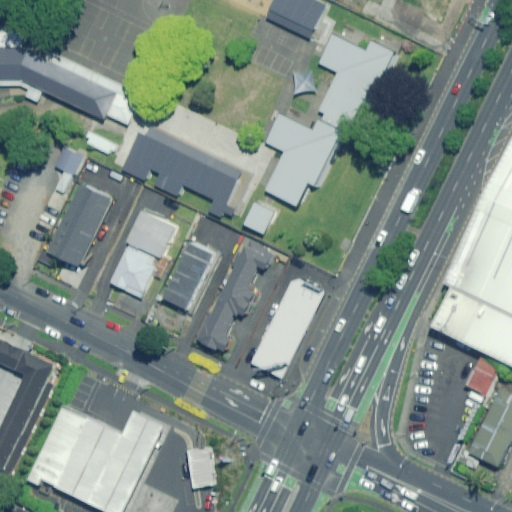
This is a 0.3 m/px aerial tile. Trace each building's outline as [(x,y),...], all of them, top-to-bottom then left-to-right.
[(459,0),(415,0),(412,8),(447,25),(459,0)] [(383,56),(349,39),(335,67),(355,77),(331,122),(359,136),(374,108),(381,112),(409,58),(388,47),(383,56)] [(0,52),(0,87),(32,87),(125,126),(138,94),(39,52),(0,52)] [(326,131),(292,114),(277,142),(297,152),(274,197),(302,211),(316,183),(324,187),(351,133),(330,122),(326,131)] [(120,147),(88,131),(80,147),(111,163),(120,147)] [(511,136),(447,281),(453,283),(433,321),(511,359),(511,136)] [(84,156),(67,148),(57,169),(75,176),(84,156)] [(127,198),(97,184),(60,260),(90,275),(127,198)] [(277,214),(256,203),(245,225),(266,235),(277,214)] [(189,230),(156,215),(141,246),(173,262),(189,230)] [(227,253),(199,239),(172,295),(199,309),(227,253)] [(168,268),(140,254),(125,285),(153,298),(168,268)] [(335,293),(303,278),(260,368),(291,383),(335,293)] [(261,318),(221,299),(205,332),(244,351),(261,318)] [(0,489),(4,491),(57,384),(54,382),(63,364),(0,333),(0,489)] [(499,377),(477,367),(466,389),(489,399),(499,377)] [(511,448),(511,393),(503,390),(472,454),(503,468),(511,448)] [(69,410),(36,477),(108,511),(133,511),(174,431),(145,417),(133,441),(69,410)] [(212,449),(188,452),(193,489),(217,486),(215,473),(212,449)]
